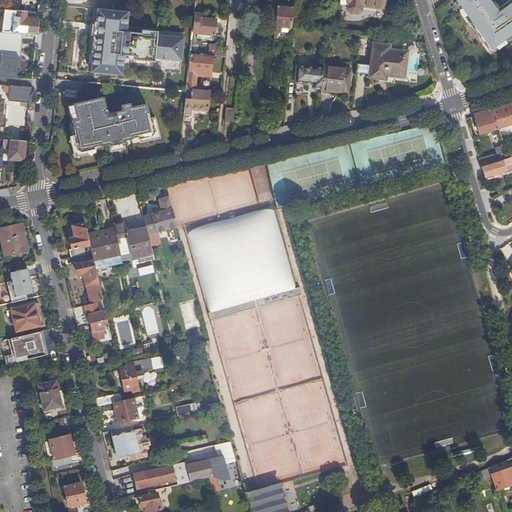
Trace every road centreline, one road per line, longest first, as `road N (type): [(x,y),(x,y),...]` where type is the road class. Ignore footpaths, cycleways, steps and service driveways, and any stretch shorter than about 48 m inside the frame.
road 1 (residential): [(37,200),(452,105)]
road 2 (residential): [(112,511),(37,200)]
road 3 (residential): [(37,200),(54,0)]
road 4 (residential): [(452,105),(487,220),(495,232),(511,231)]
